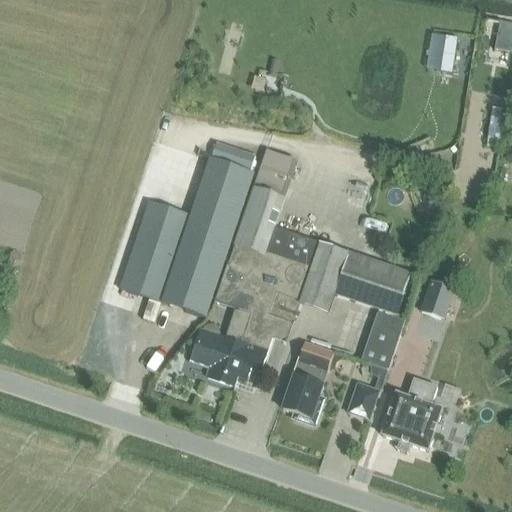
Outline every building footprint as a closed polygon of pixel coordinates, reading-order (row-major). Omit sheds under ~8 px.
[(511,55),(511,54),(511,27),(501,25),(496,52),(511,55)] [(458,44),(446,42),(442,66),(454,68),(458,44)] [(276,79),(280,64),(271,62),(267,77),(276,79)] [(487,147),(498,149),(506,112),(492,110),(487,147)] [(201,334),(191,365),(210,371),(207,381),(234,390),(238,381),(246,384),(250,371),(260,374),(275,332),(266,329),(269,319),(290,327),(297,307),(301,309),(322,246),(278,231),(298,168),(264,157),(246,214),(216,305),(235,312),(225,343),(221,341),(221,335),(220,332),(217,328),(212,327),(208,328),(205,330),(202,335),(201,334)] [(120,293),(206,322),(255,179),(211,164),(191,220),(150,206),(120,293)] [(322,246),(301,309),(328,318),(335,300),(379,314),(378,317),(375,327),(401,336),(405,323),(403,323),(404,319),(398,317),(412,276),(322,246)] [(432,284),(422,315),(440,321),(451,291),(432,284)] [(388,373),(401,336),(375,327),(362,364),(371,367),(386,373),(388,373)] [(283,412),(295,416),(294,419),(296,423),(313,429),(318,427),(325,405),(320,404),(324,389),(318,387),(322,374),(329,376),(335,356),(307,347),(297,374),(295,373),(283,412)] [(358,386),(349,415),(370,422),(379,393),(386,373),(371,367),(371,374),(379,379),(374,391),(358,386)] [(382,442),(400,448),(399,452),(409,455),(410,451),(428,457),(443,415),(432,411),(438,392),(414,384),(408,403),(396,399),(382,442)]
